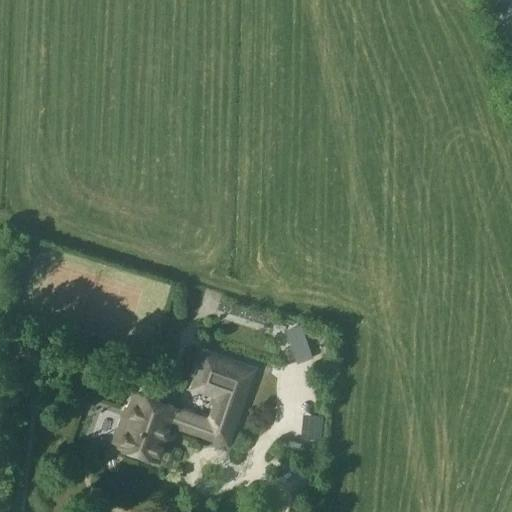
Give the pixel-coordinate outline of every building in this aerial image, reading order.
[(299,360),(313,356),(302,324),(288,328),(299,360)] [(219,396),(211,419),(235,427),(254,374),(251,373),(252,371),(206,355),(195,387),(219,396)] [(83,388),(69,429),(86,435),(88,430),(104,435),(111,416),(106,414),(111,398),(83,388)] [(125,445),(124,448),(155,459),(166,426),(186,433),(191,418),(176,412),(178,407),(139,394),(133,409),(127,407),(115,442),(125,445)] [(18,487),(3,487),(3,505),(17,505),(18,487)]
